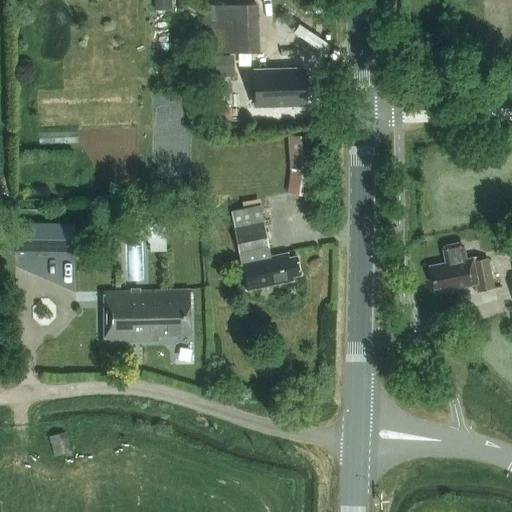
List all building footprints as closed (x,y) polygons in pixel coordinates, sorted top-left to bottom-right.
[(171,10),(171,0),(154,0),(155,10),(171,10)] [(261,48),(258,2),(204,6),(207,51),(261,48)] [(210,77),(234,76),(233,55),(210,55),(210,77)] [(307,69),(257,71),(258,107),(308,105),(307,69)] [(313,133),(287,136),(290,169),(287,193),(312,196),(315,167),(313,133)] [(287,253),(270,256),(259,199),(242,202),(243,208),(230,210),(246,290),(292,280),(292,276),(300,274),(296,256),(288,258),(287,253)] [(74,252),(75,227),(13,226),(13,251),(74,252)] [(466,264),(465,260),(462,245),(459,243),(445,246),(443,249),(446,264),(429,267),(433,287),(441,285),(442,290),(462,286),(462,288),(476,285),(477,292),(493,289),(487,259),(471,262),(472,262),(466,264)] [(188,290),(166,290),(110,291),(110,339),(156,339),(156,334),(189,334),(188,290)] [(49,436),(54,455),(69,451),(64,432),(49,436)]
